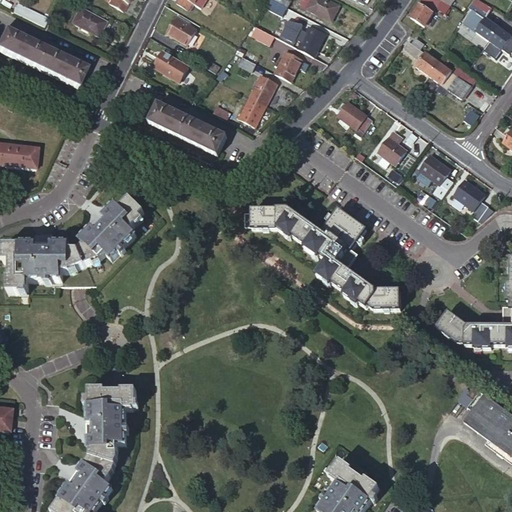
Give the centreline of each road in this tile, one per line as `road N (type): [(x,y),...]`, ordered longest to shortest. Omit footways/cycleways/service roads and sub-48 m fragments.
road 1 (residential): [(93,130),(224,195),(346,71)]
road 2 (unknown): [(412,511),(428,447),(444,430),(503,464)]
road 3 (residential): [(159,0),(93,130)]
road 4 (residential): [(460,156),(346,71)]
